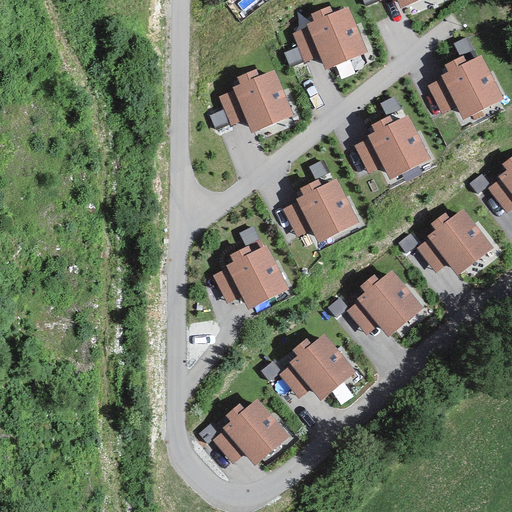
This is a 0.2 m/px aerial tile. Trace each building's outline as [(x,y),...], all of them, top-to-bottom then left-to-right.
[(396,0),(401,9),(417,0),(396,0)] [(347,14),(308,29),(324,72),(363,57),(347,14)] [(475,56),(433,76),(456,121),(498,101),(475,56)] [(282,68),(236,90),(254,129),(300,107),(282,68)] [(403,125),(367,144),(388,183),(423,164),(403,125)] [(340,183),(295,203),(313,244),(358,224),(340,183)] [(462,214),(428,238),(455,275),(488,251),(462,214)] [(268,244),(229,266),(251,305),(290,283),(268,244)] [(392,273),(360,301),(391,336),(423,308),(392,273)] [(321,334),(288,361),(321,402),(354,375),(321,334)] [(256,403),(226,430),(259,467),(289,440),(256,403)]
